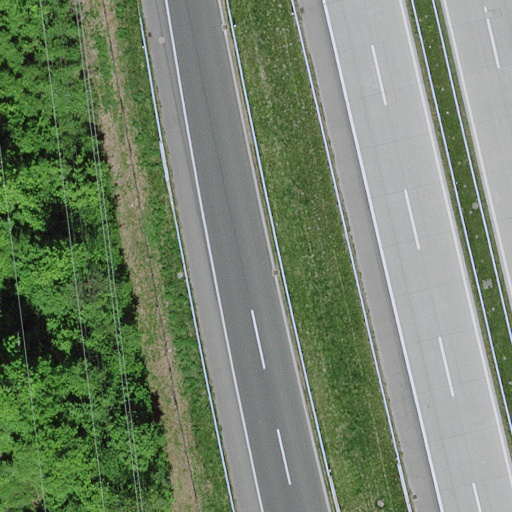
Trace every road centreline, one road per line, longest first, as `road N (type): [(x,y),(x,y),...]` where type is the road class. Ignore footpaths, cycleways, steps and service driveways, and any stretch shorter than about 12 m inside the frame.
road 1 (motorway): [(361,0),(481,511)]
road 2 (motorway): [(194,0),(298,511)]
road 3 (motorway): [(511,123),(483,0)]
